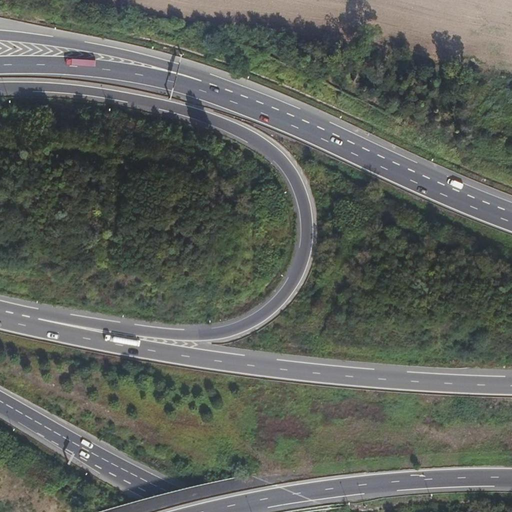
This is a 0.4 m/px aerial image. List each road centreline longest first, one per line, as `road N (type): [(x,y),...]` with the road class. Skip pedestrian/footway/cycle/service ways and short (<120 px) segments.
road 1 (motorway): [(0,86),(147,100),(243,132),(294,175),(308,232),(290,291),(230,331),(143,332),(0,305)]
road 2 (trunk): [(511,386),(259,366),(0,319)]
road 3 (motorway): [(511,217),(202,84)]
road 4 (motorway): [(211,511),(362,485),(511,477)]
road 5 (motorway): [(202,84),(112,51),(0,35)]
road 6 (motorway): [(202,84),(0,60)]
road 7 (trunk): [(39,423),(213,511)]
road 8 (trunk): [(39,423),(186,511)]
